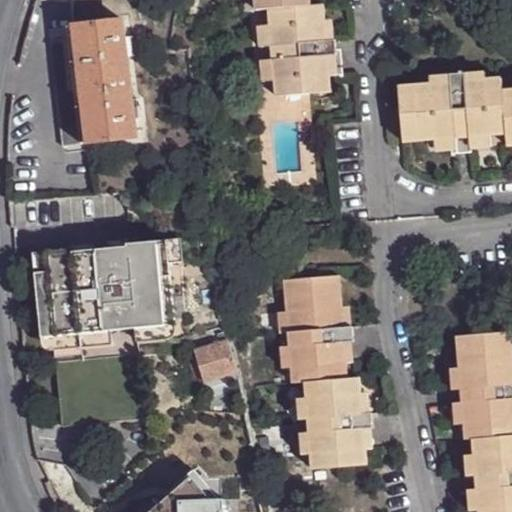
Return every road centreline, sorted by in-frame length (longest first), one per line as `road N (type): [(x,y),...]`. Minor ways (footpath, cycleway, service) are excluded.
road 1 (residential): [(389,240),(403,367),(437,511)]
road 2 (residential): [(362,0),(387,208)]
road 3 (residential): [(387,208),(511,198)]
road 4 (residential): [(389,240),(511,231)]
